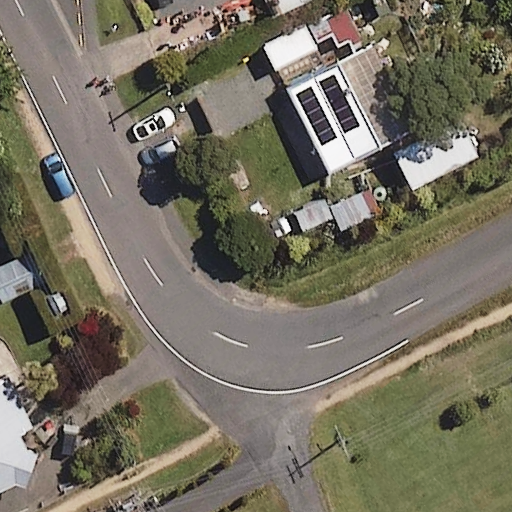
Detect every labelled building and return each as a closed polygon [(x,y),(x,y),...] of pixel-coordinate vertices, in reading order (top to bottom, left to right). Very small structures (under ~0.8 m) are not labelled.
[(317,45),(301,15),(259,36),(274,67),(317,45)] [(412,125),(370,40),(284,82),(327,167),(412,125)] [(353,179),(295,208),(304,227),(333,212),(341,227),(370,213),(353,179)] [(31,252),(0,262),(0,296),(41,283),(31,252)] [(0,483),(48,462),(0,357),(0,483)]
